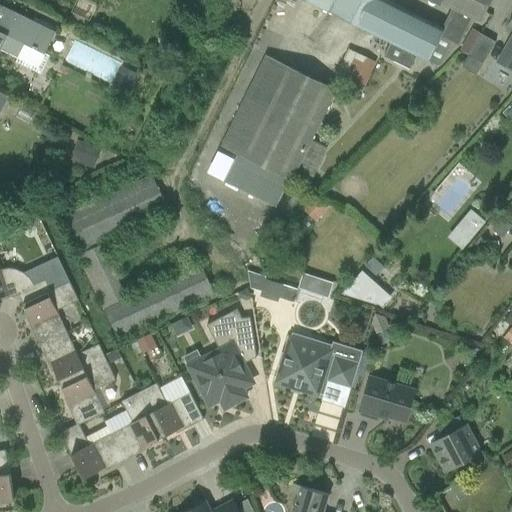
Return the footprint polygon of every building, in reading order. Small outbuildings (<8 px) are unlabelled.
[(188,10),(199,16),(203,6),(192,0),(188,10)] [(302,0),(428,57),(442,27),(388,3),(389,0),(302,0)] [(429,0),(482,16),(487,0),(429,0)] [(0,53),(2,50),(19,58),(16,62),(41,74),(50,56),(46,54),(56,32),(0,4),(0,53)] [(85,20),(74,15),(70,22),(82,27),(85,20)] [(511,21),(510,26),(511,26),(511,37),(497,63),(511,71),(511,21)] [(354,52),(347,74),(368,81),(376,59),(354,52)] [(236,151),(223,180),(281,205),(333,85),(262,54),(222,145),(236,151)] [(485,63),(469,54),(461,67),(477,76),(485,63)] [(139,74),(123,66),(112,91),(128,98),(139,74)] [(0,112),(1,113),(9,97),(0,92),(0,112)] [(511,100),(502,112),(511,120),(511,100)] [(312,138),(299,166),(315,173),(328,146),(312,138)] [(77,140),(71,161),(95,168),(101,147),(77,140)] [(79,254),(169,212),(152,176),(62,218),(79,254)] [(420,202),(407,212),(414,220),(427,210),(420,202)] [(486,221),(474,211),(458,231),(470,241),(486,221)] [(494,229),(503,238),(511,229),(511,226),(503,218),(494,229)] [(87,271),(110,260),(103,244),(79,255),(87,271)] [(201,264),(128,299),(105,310),(119,338),(215,293),(201,264)] [(23,304),(70,282),(63,266),(44,275),(46,279),(33,286),(28,276),(26,275),(24,273),(16,269),(8,268),(0,270),(0,268),(0,298),(1,298),(2,301),(19,295),(23,304)] [(379,304),(383,308),(392,297),(362,271),(342,294),(378,306),(379,304)] [(333,284),(304,274),(299,288),(328,298),(333,284)] [(262,292),(260,296),(278,302),(280,298),(285,299),(289,287),(260,277),(256,290),(262,292)] [(79,300),(70,282),(23,304),(30,317),(27,318),(40,345),(67,332),(57,311),(79,300)] [(238,292),(241,299),(247,300),(252,298),(248,287),(238,292)] [(244,364),(256,357),(249,318),(241,319),(237,310),(208,325),(219,347),(188,364),(207,401),(218,395),(225,409),(247,397),(241,385),(252,379),(244,364)] [(376,314),(372,323),(377,334),(390,329),(386,318),(376,314)] [(55,371),(61,384),(108,362),(99,344),(78,354),(67,332),(40,345),(52,372),(55,371)] [(151,333),(137,340),(138,342),(143,351),(144,353),(158,347),(151,333)] [(351,389),(357,369),(360,362),(362,352),(336,344),(334,349),(291,335),(277,382),(318,395),(323,380),(351,389)] [(107,355),(111,364),(121,359),(117,350),(107,355)] [(108,362),(61,384),(67,397),(65,398),(77,425),(79,424),(79,425),(105,413),(94,390),(116,380),(108,362)] [(406,421),(416,389),(371,375),(360,411),(380,417),(381,414),(406,421)] [(204,419),(190,393),(182,376),(159,388),(157,383),(139,392),(163,438),(176,431),(177,433),(204,419)] [(150,444),(163,438),(139,392),(122,401),(127,412),(133,423),(112,434),(125,460),(152,447),(150,444)] [(459,417),(439,427),(444,438),(432,444),(446,471),(480,453),(466,426),(464,427),(459,417)] [(99,474),(125,460),(112,434),(90,446),(79,425),(79,424),(77,425),(61,433),(85,479),(98,472),(99,474)] [(0,505),(0,506),(0,504),(0,503),(15,501),(7,450),(0,450),(0,505)] [(511,451),(503,457),(510,470),(511,468),(511,451)] [(467,480),(452,489),(457,496),(471,488),(467,480)] [(299,495),(293,511),(323,511),(329,495),(310,489),(299,495)] [(238,511),(233,501),(212,511),(210,511),(206,502),(187,511),(238,511)]
